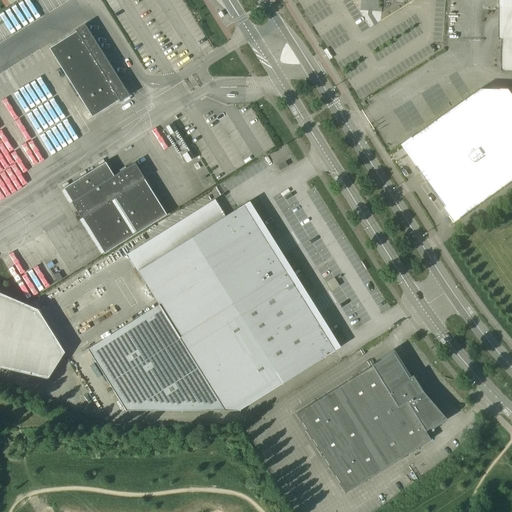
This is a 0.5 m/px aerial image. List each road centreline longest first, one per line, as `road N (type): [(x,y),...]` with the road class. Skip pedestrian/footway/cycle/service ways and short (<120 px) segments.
road 1 (secondary): [(228,0),(423,308),(511,409)]
road 2 (secondary): [(511,366),(450,290),(264,0)]
